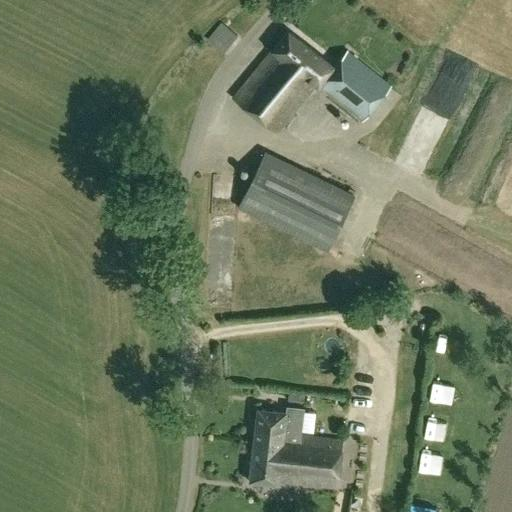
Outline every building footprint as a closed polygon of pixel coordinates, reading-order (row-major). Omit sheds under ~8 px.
[(220,23),(207,39),(223,53),(237,36),(220,23)] [(313,83),(362,121),(390,87),(346,52),(333,67),(288,30),(233,97),(276,132),(313,83)] [(353,196),(320,179),(265,153),(238,208),(326,251),(353,196)] [(448,386),(448,368),(437,368),(437,386),(448,386)] [(432,405),(429,432),(440,433),(444,407),(432,405)] [(256,408),(252,445),(248,481),(277,484),(277,481),(336,488),(341,441),(300,436),(303,408),(290,407),(290,412),(256,408)] [(445,473),(446,451),(424,450),(424,472),(445,473)]
